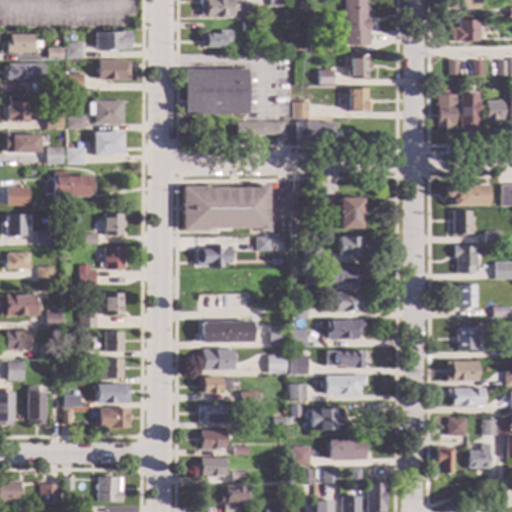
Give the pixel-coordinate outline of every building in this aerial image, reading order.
[(230,0),(230,17),(198,17),(198,0),(230,0)] [(303,0),(303,8),(286,8),(286,0),(303,0)] [(364,0),(364,8),(367,8),(367,46),(337,46),(337,31),(342,31),(342,0),(364,0)] [(476,0),(476,9),(448,9),(448,0),(476,0)] [(475,42),(468,42),(468,44),(463,44),(463,42),(448,42),(449,28),(455,28),(455,21),(476,21),(475,42)] [(251,32),(239,32),(239,23),(251,23),(251,32)] [(228,43),(221,43),(221,48),(197,48),(198,35),(217,35),(217,30),(229,31),(228,43)] [(127,51),(91,51),(91,32),(127,32),(127,51)] [(29,54),(7,54),(7,53),(2,53),(2,42),(6,42),(6,35),(29,35),(29,54)] [(78,59),(62,59),(62,44),(78,44),(78,59)] [(58,59),(43,59),(43,49),(58,49),(58,59)] [(365,63),(369,63),(369,72),(366,72),(366,79),(347,79),(347,56),(365,56),(365,63)] [(455,75),(445,75),(446,61),(455,61),(455,75)] [(478,76),(469,76),(470,61),(479,61),(478,76)] [(503,76),(494,76),(495,61),(502,61),(504,61),(503,76)] [(126,80),(94,80),(94,62),(127,62),(126,80)] [(39,75),(29,75),(29,80),(3,80),(3,72),(4,72),(4,64),(39,64),(39,75)] [(243,116),(180,116),(181,69),(244,69),(243,116)] [(331,85),(316,85),(316,70),(331,71),(331,85)] [(59,92),(41,93),(41,75),(59,75),(59,92)] [(79,75),(79,90),(63,91),(63,75),(79,75)] [(365,112),(347,112),(347,89),(366,89),(365,112)] [(475,125),(474,125),(474,131),(465,131),(465,125),(456,125),(457,94),(475,94),(475,125)] [(453,126),(448,126),(448,129),(433,129),(433,95),(453,95),(453,126)] [(501,121),(496,121),(496,124),(482,124),(482,102),(501,101),(501,121)] [(120,125),(91,125),(91,116),(86,116),(85,103),(91,103),(91,102),(120,102),(120,125)] [(25,122),(2,122),(2,108),(5,108),(5,103),(25,103),(25,122)] [(306,118),(290,118),(290,103),(306,104),(306,118)] [(57,130),(41,130),(42,113),(57,113),(57,130)] [(81,119),(81,130),(62,130),(62,119),(81,119)] [(282,141),(273,141),(273,135),(260,135),(260,137),(233,137),(233,122),(282,123),(282,141)] [(333,141),(292,140),(292,124),(333,124),(333,141)] [(119,154),(105,154),(105,157),(89,157),(89,134),(119,133),(119,154)] [(35,140),(37,140),(37,148),(35,148),(35,153),(1,154),(1,136),(35,136),(35,140)] [(58,165),(41,165),(41,148),(58,148),(58,165)] [(80,165),(61,165),(61,149),(80,149),(80,165)] [(63,176),(90,177),(89,197),(71,197),(71,199),(65,199),(65,207),(48,207),(49,173),(63,173),(63,176)] [(265,232),(254,232),(254,229),(204,230),(204,231),(179,231),(179,188),(204,187),(204,189),(254,188),(254,186),(265,185),(265,232)] [(483,207),(444,207),(444,197),(441,195),(441,189),(444,186),(483,186),(483,207)] [(511,206),(496,207),(496,186),(511,186),(511,206)] [(25,207),(2,207),(2,192),(20,192),(25,192),(25,207)] [(361,218),(359,218),(359,230),(337,230),(337,199),(361,199),(361,218)] [(466,226),(468,226),(468,235),(448,235),(448,211),(467,211),(466,226)] [(22,215),(22,236),(3,236),(3,215),(22,215)] [(120,236),(100,236),(100,215),(120,215),(120,236)] [(47,245),(31,245),(31,234),(47,233),(47,245)] [(496,243),(480,243),(480,233),(496,233),(496,243)] [(94,245),(78,245),(78,235),(94,235),(94,245)] [(358,256),(335,256),(335,237),(358,237),(358,256)] [(267,253),(252,253),(252,238),(267,238),(267,253)] [(472,267),(470,267),(470,273),(452,273),(452,258),(449,258),(449,247),(472,247),(472,267)] [(318,263),(301,263),(302,248),(318,248),(318,263)] [(120,271),(101,271),(101,268),(99,268),(99,262),(100,262),(100,249),(120,249),(120,271)] [(227,264),(220,264),(220,267),(193,267),(193,250),(227,250),(227,264)] [(24,263),(26,263),(26,270),(2,270),(2,261),(3,261),(3,253),(24,253),(24,263)] [(507,273),(511,273),(511,280),(489,280),(489,263),(507,263),(507,273)] [(87,271),(92,271),(93,286),(75,286),(75,266),(87,266),(87,271)] [(358,278),(361,278),(361,286),(353,286),(353,284),(324,284),(324,266),(358,266),(358,278)] [(49,283),(33,283),(33,268),(49,267),(49,283)] [(317,280),(317,291),(302,291),(302,280),(317,280)] [(472,308),(448,308),(448,293),(453,293),(453,286),(472,286),(472,308)] [(120,316),(101,316),(101,293),(120,294),(120,316)] [(358,312),(331,312),(332,293),(359,293),(358,312)] [(31,304),(35,303),(35,316),(0,316),(0,295),(31,295),(31,304)] [(303,319),(285,319),(285,299),(303,299),(303,319)] [(503,319),(488,319),(488,308),(503,307),(503,319)] [(57,328),(42,328),(42,312),(57,312),(57,328)] [(93,329),(76,329),(76,313),(90,313),(93,313),(93,329)] [(361,330),(354,331),(354,340),(324,340),(324,321),(361,321),(361,330)] [(248,326),(253,326),(253,335),(248,336),(248,343),(198,343),(197,323),(248,322),(248,326)] [(282,346),(265,346),(265,328),(282,328),(282,346)] [(479,338),(480,338),(480,352),(471,352),(471,350),(453,351),(453,343),(451,343),(451,328),(479,328),(479,338)] [(303,348),(286,348),(286,330),(302,330),(303,348)] [(26,351),(2,350),(2,331),(27,331),(26,351)] [(119,352),(101,352),(101,333),(120,333),(119,352)] [(75,357),(61,357),(60,346),(75,346),(75,357)] [(56,359),(36,359),(36,347),(56,347),(56,359)] [(229,371),(199,371),(198,350),(229,350),(229,371)] [(359,368),(347,369),(347,367),(340,367),(340,366),(322,366),(322,352),(359,352),(359,368)] [(282,374),(263,374),(263,356),(282,356),(282,374)] [(303,375),(286,375),(286,356),(303,356),(303,375)] [(119,379),(96,379),(96,365),(101,365),(101,360),(119,360),(119,379)] [(20,382),(3,382),(3,362),(20,363),(20,382)] [(472,381),(441,382),(441,362),(472,362),(472,381)] [(57,378),(48,378),(48,364),(57,364),(57,378)] [(511,387),(499,387),(499,372),(511,371),(511,387)] [(75,384),(61,384),(61,374),(75,374),(75,384)] [(361,386),(354,386),(354,396),(321,396),(321,376),(361,376),(361,386)] [(217,379),(227,379),(228,390),(217,391),(217,394),(195,394),(194,378),(217,377),(217,379)] [(125,403),(93,403),(93,385),(125,385),(125,403)] [(302,402),(285,402),(285,385),(302,385),(302,402)] [(35,394),(41,394),(41,425),(30,425),(30,421),(23,421),(23,393),(25,393),(25,387),(35,387),(35,394)] [(479,406),(446,406),(446,398),(442,398),(442,389),(479,389),(479,406)] [(10,422),(9,421),(9,426),(0,426),(0,393),(10,393),(10,422)] [(250,394),(256,394),(256,401),(250,401),(250,402),(237,402),(237,393),(250,393),(250,394)] [(73,409),(59,409),(59,401),(73,401),(73,409)] [(218,423),(194,423),(194,406),(218,406),(218,423)] [(125,428),(95,428),(95,409),(125,409),(125,428)] [(339,430),(312,432),(312,427),(306,428),(306,420),(303,420),(303,412),(338,410),(339,430)] [(67,425),(58,425),(58,411),(67,411),(67,425)] [(282,429),(269,429),(269,419),(282,419),(282,429)] [(461,436),(443,436),(443,419),(461,419),(461,436)] [(492,436),(477,436),(477,421),(492,421),(492,436)] [(503,434),(495,434),(495,421),(503,421),(503,434)] [(222,449),(198,449),(198,432),(222,432),(222,449)] [(511,459),(502,459),(502,434),(511,434),(511,459)] [(361,460),(324,461),(324,441),(361,440),(361,460)] [(485,470),(465,470),(465,450),(477,450),(477,445),(485,445),(485,470)] [(244,456),(230,456),(230,447),(244,447),(244,456)] [(306,466),(289,466),(289,448),(306,448),(306,466)] [(450,474),(435,474),(435,466),(431,466),(431,448),(450,448),(450,474)] [(221,476),(197,476),(197,459),(221,459),(221,476)] [(334,484),(319,484),(319,469),(334,469),(334,484)] [(358,484),(347,484),(347,469),(358,469),(358,484)] [(308,485),(298,485),(298,470),(307,470),(308,485)] [(243,484),(229,484),(229,472),(243,473),(243,484)] [(71,494),(60,494),(60,478),(71,478),(71,494)] [(120,479),(119,503),(94,502),(95,478),(120,479)] [(16,503),(0,503),(0,482),(16,482),(16,503)] [(57,504),(36,504),(36,485),(56,484),(57,504)] [(382,511),(362,511),(362,484),(382,484),(382,511)] [(244,504),(223,504),(223,502),(218,502),(218,493),(223,493),(223,486),(244,486),(244,504)] [(356,511),(337,511),(338,497),(357,497),(356,511)] [(330,511),(309,511),(309,501),(330,501),(330,511)]
